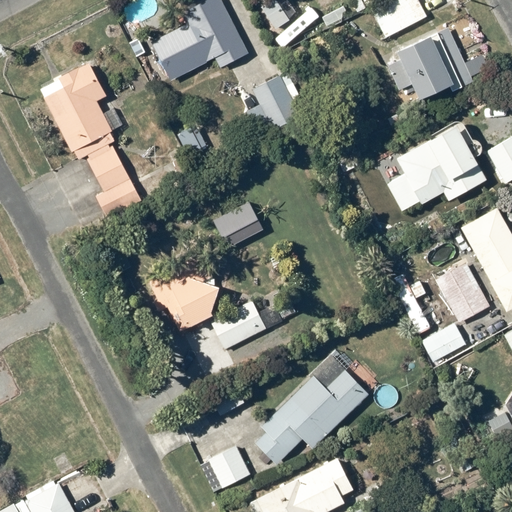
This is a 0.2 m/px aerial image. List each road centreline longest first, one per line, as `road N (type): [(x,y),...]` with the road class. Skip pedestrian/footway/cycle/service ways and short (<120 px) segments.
road 1 (residential): [(511,28),(494,0),(24,0),(0,12)]
road 2 (residential): [(0,175),(172,511)]
